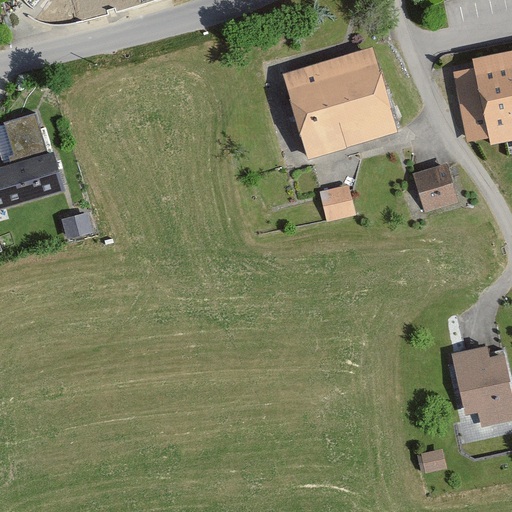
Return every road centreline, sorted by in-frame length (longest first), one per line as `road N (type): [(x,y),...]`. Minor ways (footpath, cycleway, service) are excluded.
road 1 (residential): [(511,250),(456,153),(387,0)]
road 2 (residential): [(216,0),(0,67)]
